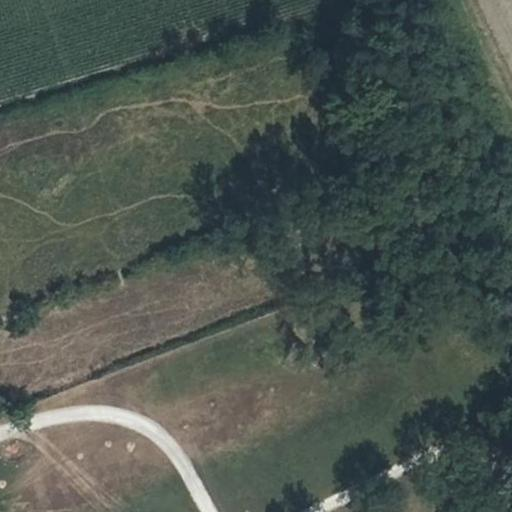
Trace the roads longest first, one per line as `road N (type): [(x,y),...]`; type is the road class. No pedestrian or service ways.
road 1 (track): [(0,435),(55,417),(103,413),(143,423),(169,440),(209,511)]
road 2 (track): [(317,511),(468,441),(502,511)]
